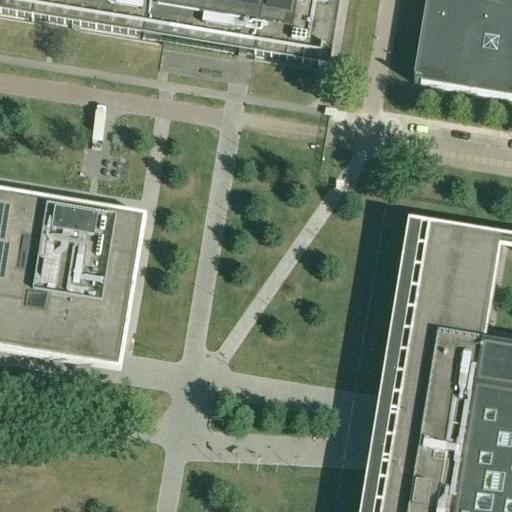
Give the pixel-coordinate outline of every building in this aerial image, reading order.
[(0,0),(0,13),(328,67),(338,0),(0,0)] [(511,0),(429,0),(416,86),(511,101),(511,0)] [(113,137),(112,144),(123,146),(125,139),(113,137)] [(0,338),(117,357),(138,226),(0,202),(0,338)] [(502,244),(428,232),(400,404),(411,406),(405,443),(397,490),(386,488),(381,511),(511,511),(511,354),(484,350),(502,244)]
